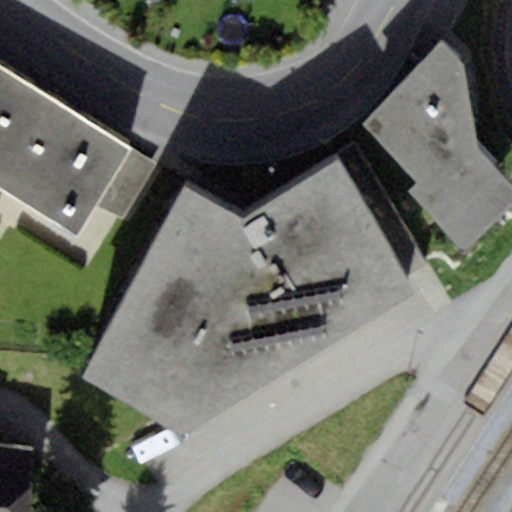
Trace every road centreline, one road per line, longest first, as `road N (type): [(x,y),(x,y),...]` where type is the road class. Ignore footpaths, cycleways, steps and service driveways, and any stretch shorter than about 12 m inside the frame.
road 1 (secondary): [(10,0),(196,128),(248,136),(343,105),(373,73),(409,0)]
road 2 (residential): [(134,504),(169,497),(511,279)]
road 3 (residential): [(0,407),(113,497),(134,504)]
